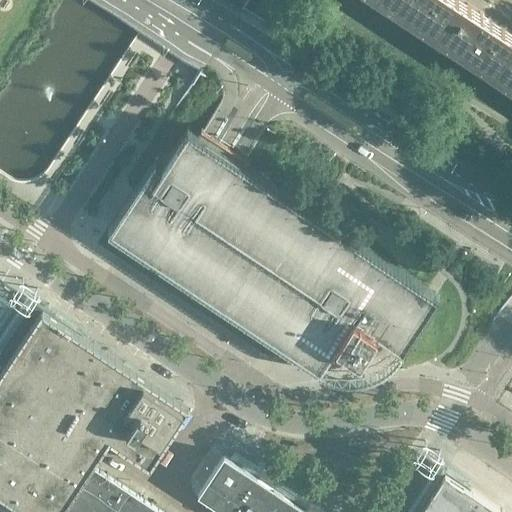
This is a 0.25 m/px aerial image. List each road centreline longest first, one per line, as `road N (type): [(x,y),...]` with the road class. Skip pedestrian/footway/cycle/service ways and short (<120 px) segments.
road 1 (residential): [(511,465),(437,420),(301,427),(267,419),(0,242)]
road 2 (secondary): [(128,0),(511,245)]
road 3 (secondary): [(511,205),(190,0)]
